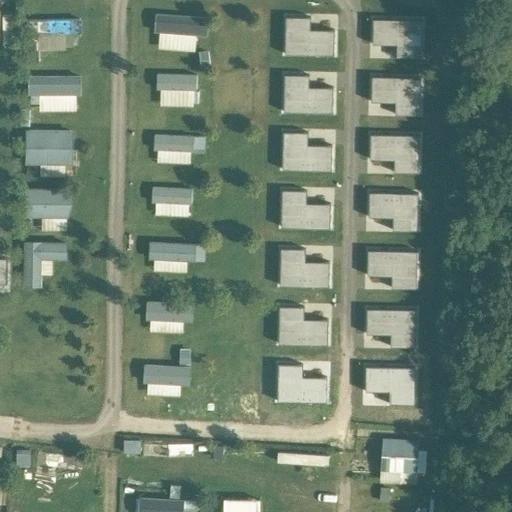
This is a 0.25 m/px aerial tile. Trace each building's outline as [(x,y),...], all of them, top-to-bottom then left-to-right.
[(156,47),(197,49),(197,33),(209,33),(210,14),(158,12),(156,47)] [(83,30),(82,16),(34,18),(34,31),(83,30)] [(422,27),(421,65),(442,65),(442,27),(422,27)] [(159,72),(160,104),(199,103),(199,71),(159,72)] [(30,92),(40,92),(40,108),(80,109),(81,72),(30,72),(30,92)] [(263,124),(286,125),(287,113),(263,112),(263,124)] [(65,161),(76,162),(76,127),(27,127),(27,163),(41,163),(41,174),(65,174),(65,161)] [(262,142),(284,143),(284,132),(262,131),(262,142)] [(156,132),(156,161),(192,161),(192,147),(204,147),(204,133),(156,132)] [(406,134),(406,184),(446,184),(447,134),(406,134)] [(242,177),(254,171),(242,151),(231,157),(242,177)] [(42,228),(71,229),(72,186),(27,185),(27,215),(43,215),(42,228)] [(155,185),(155,213),(191,214),(191,185),(155,185)] [(263,234),(287,235),(288,222),(264,221),(263,234)] [(43,257),(69,258),(69,239),(25,239),(25,284),(42,284),(43,257)] [(153,240),(152,269),(188,269),(188,260),(206,260),(206,240),(153,240)] [(437,272),(437,243),(399,243),(399,271),(437,272)] [(149,329),(185,329),(185,319),(195,320),(195,299),(149,299),(149,329)] [(251,340),(252,301),(235,300),(234,315),(212,314),(212,327),(230,328),(230,339),(251,340)] [(233,314),(233,301),(213,300),(212,313),(233,314)] [(207,358),(207,334),(194,334),(194,358),(207,358)] [(182,393),(183,384),(192,384),(193,363),(146,362),(146,392),(182,393)] [(251,367),(251,398),(273,398),(273,382),(305,382),(305,368),(251,367)] [(416,385),(416,400),(435,401),(436,371),(387,370),(387,384),(416,385)] [(171,484),(171,496),(180,496),(180,484),(171,484)] [(140,497),(138,511),(183,511),(184,499),(140,496),(140,497)] [(260,511),(260,498),(224,498),(223,511),(260,511)]
